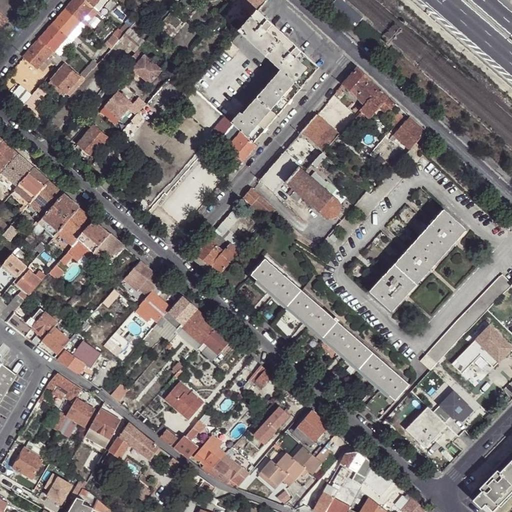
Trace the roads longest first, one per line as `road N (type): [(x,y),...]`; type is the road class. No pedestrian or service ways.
road 1 (residential): [(170,258),(449,506)]
road 2 (residential): [(47,360),(219,486),(287,511)]
road 3 (residential): [(170,258),(355,54)]
road 4 (residential): [(0,115),(170,258)]
road 5 (residential): [(511,197),(355,54)]
